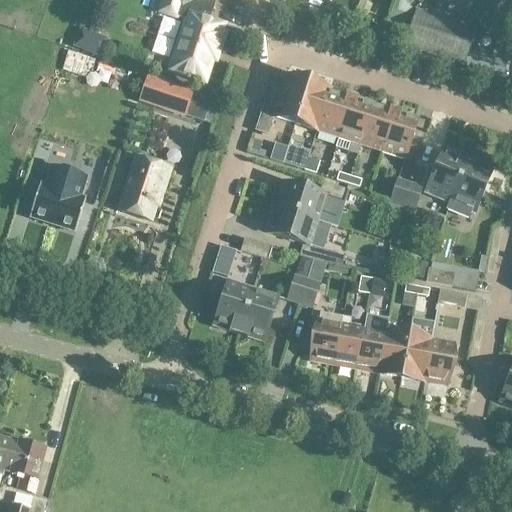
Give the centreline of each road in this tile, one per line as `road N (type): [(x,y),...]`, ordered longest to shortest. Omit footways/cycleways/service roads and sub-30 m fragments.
road 1 (residential): [(165,379),(265,62),(288,53),(511,125)]
road 2 (tertiary): [(470,462),(165,379)]
road 3 (residential): [(511,221),(470,462)]
road 4 (tertiary): [(165,379),(0,335)]
